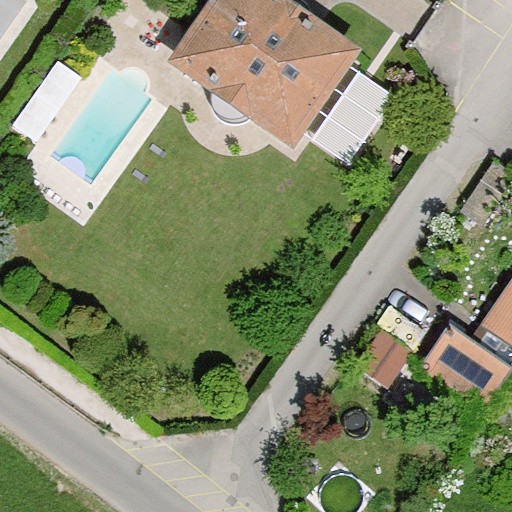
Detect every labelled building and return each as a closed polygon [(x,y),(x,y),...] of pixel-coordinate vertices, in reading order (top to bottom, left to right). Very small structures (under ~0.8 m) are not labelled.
[(319,30),(275,0),(214,0),(172,62),(291,143),(353,53),(319,30)] [(354,156),(400,89),(361,62),(314,129),(354,156)] [(511,288),(484,329),(511,348),(511,288)] [(484,414),(511,371),(511,369),(448,328),(420,372),(484,414)] [(386,388),(411,353),(384,334),(359,368),(386,388)]
